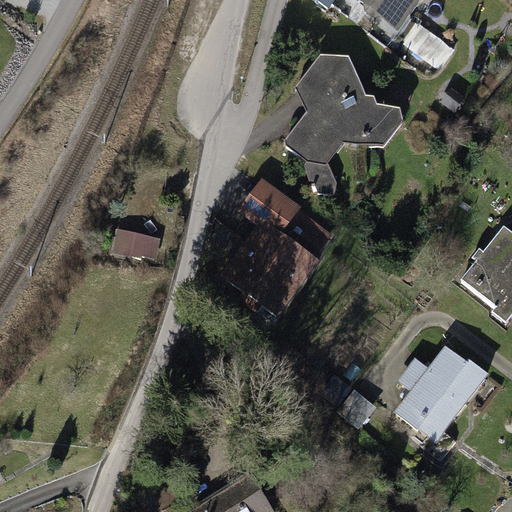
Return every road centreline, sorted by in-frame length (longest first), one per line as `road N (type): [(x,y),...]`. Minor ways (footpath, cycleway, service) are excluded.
road 1 (residential): [(93,511),(223,137),(203,113),(202,97),(239,0)]
road 2 (residential): [(81,0),(0,141)]
